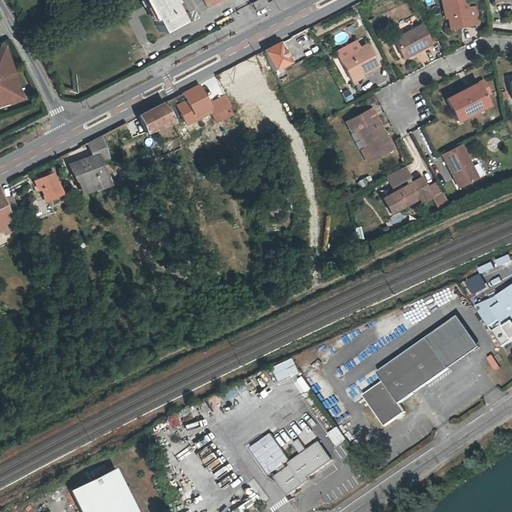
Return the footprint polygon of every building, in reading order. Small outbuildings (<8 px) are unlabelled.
[(143,0),(160,32),(180,22),(171,5),(174,4),(171,0),(143,0)] [(265,4),(262,0),(256,0),(253,2),(256,8),(265,4)] [(443,0),(449,27),(469,23),(466,6),(464,0),(443,0)] [(466,6),(469,23),(476,22),(472,5),(466,6)] [(422,46),(430,42),(420,24),(411,28),(422,46)] [(411,28),(393,38),(403,56),(422,46),(411,28)] [(272,69),(288,61),(278,42),(262,50),(272,69)] [(357,70),(359,73),(377,63),(365,43),(339,57),(348,75),(357,70)] [(1,45),(0,45),(0,104),(18,98),(1,45)] [(361,77),(359,73),(357,70),(348,75),(352,82),(361,77)] [(479,82),(445,98),(458,123),(491,106),(479,82)] [(137,116),(146,136),(173,123),(163,102),(137,116)] [(370,109),(345,121),(366,162),(391,149),(370,109)] [(85,144),(90,155),(95,152),(97,157),(106,153),(102,142),(100,135),(85,144)] [(462,144),(443,154),(459,188),(479,178),(462,144)] [(107,182),(97,157),(95,152),(90,155),(68,163),(79,193),(107,182)] [(32,178),(35,186),(40,185),(45,198),(59,193),(52,171),(32,178)] [(419,178),(380,197),(387,212),(413,200),(415,204),(429,197),(425,189),(419,178)] [(425,189),(429,197),(438,193),(433,185),(425,189)] [(7,210),(3,199),(0,189),(0,230),(2,234),(11,230),(5,211),(7,210)] [(438,193),(429,197),(435,210),(445,204),(439,192),(438,193)] [(3,199),(7,210),(13,208),(10,197),(3,199)] [(479,277),(468,285),(475,295),(486,287),(479,277)] [(499,296),(477,306),(505,348),(511,342),(511,289),(500,297),(499,296)] [(461,317),(430,338),(452,369),(482,348),(461,317)] [(452,369),(430,338),(381,373),(386,381),(365,396),(387,425),(406,411),(401,404),(452,369)] [(497,370),(503,366),(494,354),(488,358),(497,370)] [(481,379),(471,367),(451,385),(450,384),(442,391),(452,403),(481,379)] [(287,447),(312,430),(305,419),(280,436),(287,447)] [(340,427),(329,433),(337,446),(347,440),(340,427)] [(301,439),(295,443),(301,453),(307,449),(301,439)] [(282,448),(261,462),(270,474),(277,469),(280,474),(275,477),(289,496),(311,481),(309,478),(333,461),(321,443),(290,464),(291,466),(288,468),(286,465),(291,461),(282,448)] [(137,511),(117,469),(71,491),(81,511),(137,511)]
